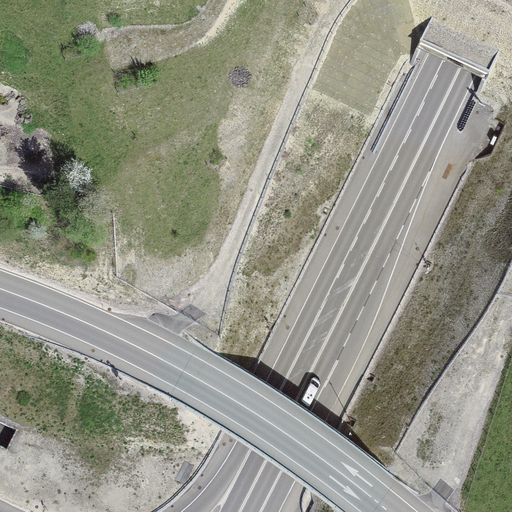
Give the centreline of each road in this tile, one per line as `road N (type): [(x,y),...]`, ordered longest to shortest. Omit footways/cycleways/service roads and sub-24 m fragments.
road 1 (trunk): [(388,511),(278,428),(186,372),(0,288)]
road 2 (trunk): [(343,305),(490,0)]
road 3 (trunk): [(343,305),(308,316),(238,453),(190,511)]
road 4 (trunk): [(239,511),(299,391)]
road 5 (trunk): [(268,511),(309,430),(299,391)]
